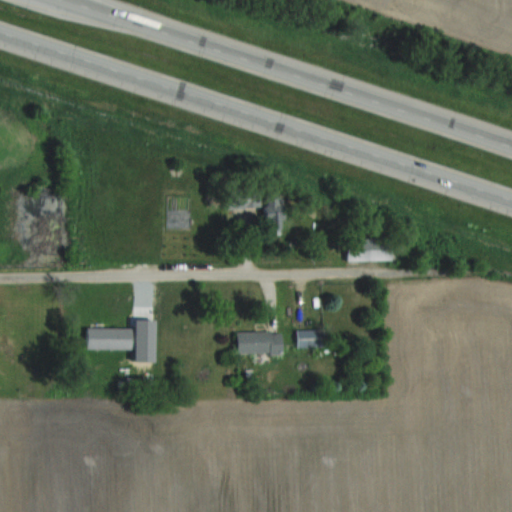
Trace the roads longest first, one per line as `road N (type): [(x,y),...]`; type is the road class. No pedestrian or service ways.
road 1 (trunk): [(0,30),(511,198)]
road 2 (trunk): [(511,145),(68,0)]
road 3 (residential): [(0,275),(348,270)]
